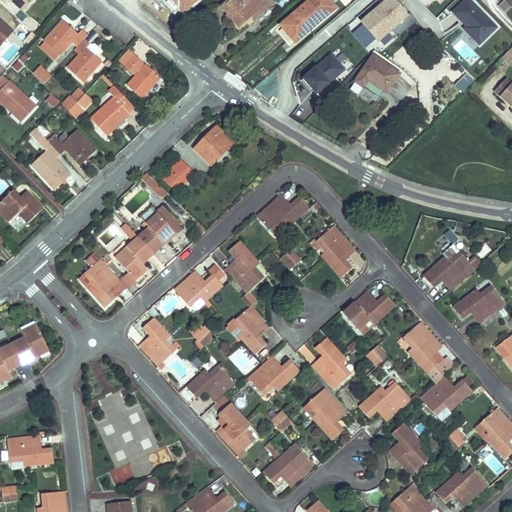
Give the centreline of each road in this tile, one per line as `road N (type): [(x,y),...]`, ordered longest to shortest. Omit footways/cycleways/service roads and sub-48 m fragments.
road 1 (residential): [(92,342),(289,174),(305,179),(384,265)]
road 2 (residential): [(217,84),(367,176),(418,196),(511,215)]
road 3 (residential): [(217,84),(33,258)]
road 4 (residential): [(273,511),(123,349),(92,342)]
road 5 (residential): [(384,265),(511,402)]
road 6 (unknown): [(346,165),(407,97),(391,44)]
road 7 (residential): [(78,511),(59,372)]
road 8 (residential): [(112,0),(217,84)]
